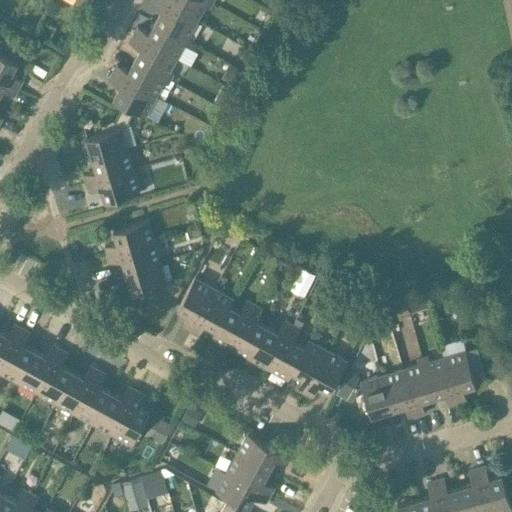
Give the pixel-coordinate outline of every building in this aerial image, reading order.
[(197,19),(162,0),(151,0),(150,3),(162,10),(155,21),(191,40),(194,35),(190,32),(197,19)] [(162,0),(197,19),(205,5),(209,8),(212,2),(208,0),(162,0)] [(138,25),(134,33),(177,57),(184,43),(189,45),(191,40),(155,21),(150,32),(138,25)] [(177,57),(134,33),(129,41),(141,47),(135,58),(171,78),(174,73),(169,70),(177,57)] [(0,50),(0,75),(19,86),(23,78),(12,72),(18,60),(0,50)] [(117,63),(113,71),(156,95),(164,81),(168,83),(171,78),(135,58),(129,69),(117,63)] [(235,83),(243,68),(231,62),(222,77),(235,83)] [(156,95),(113,71),(109,79),(120,85),(114,97),(146,114),(156,95)] [(0,75),(0,93),(3,88),(15,94),(19,86),(0,75)] [(214,100),(223,105),(229,93),(221,89),(214,100)] [(93,157),(128,147),(122,126),(126,125),(132,114),(122,108),(115,123),(116,128),(87,136),(93,157)] [(128,147),(93,157),(96,169),(84,173),(87,182),(134,168),(128,147)] [(134,168),(87,182),(89,190),(102,187),(105,199),(140,189),(134,168)] [(107,253),(155,240),(148,218),(114,228),(118,241),(105,245),(107,253)] [(123,258),(126,270),(161,260),(155,240),(107,253),(110,262),(123,258)] [(161,260),(126,270),(132,292),(162,283),(163,288),(177,295),(182,286),(171,280),(167,281),(161,260)] [(183,325),(191,329),(214,286),(195,275),(178,307),(189,314),(183,325)] [(461,295),(458,285),(450,287),(453,297),(461,295)] [(214,286),(191,329),(199,334),(205,322),(216,328),(229,304),(230,304),(234,297),(214,286)] [(241,310),(230,304),(229,304),(216,328),(212,335),(231,346),(255,303),(247,298),(241,310)] [(255,303),(231,346),(250,356),(267,325),(256,319),(263,307),(255,303)] [(250,356),(269,367),(292,323),(285,319),(278,331),(267,325),(250,356)] [(0,367),(22,326),(15,322),(8,334),(0,329),(0,367)] [(289,377),(293,370),(292,369),(305,346),(305,345),(294,339),(300,328),(292,323),(269,367),(289,377)] [(0,367),(0,370),(18,380),(35,348),(24,342),(30,331),(22,326),(0,367)] [(309,338),(305,345),(305,346),(292,369),(293,370),(303,376),(297,387),(305,392),(328,348),(309,338)] [(18,380),(37,390),(60,347),(52,343),(46,354),(35,348),(18,380)] [(56,401),(73,369),(62,363),(68,351),(60,347),(37,390),(56,401)] [(319,384),(331,391),(348,359),(328,348),(305,392),(313,396),(319,384)] [(466,349),(445,355),(458,402),(467,400),(464,387),(476,384),(466,349)] [(428,355),(423,357),(434,396),(446,392),(450,405),(458,402),(445,355),(430,359),(428,355)] [(418,363),(403,367),(417,414),(426,412),(422,399),(434,396),(423,357),(417,358),(418,363)] [(84,375),(73,369),(56,401),(75,411),(98,368),(90,363),(84,375)] [(403,367),(382,373),(392,408),(405,404),(408,417),(417,414),(403,367)] [(94,421),(111,390),(100,384),(106,372),(98,368),(75,411),(94,421)] [(353,401),(360,388),(355,385),(360,375),(349,369),(337,392),(353,401)] [(362,379),(371,414),(392,408),(382,373),(362,379)] [(94,421),(113,432),(136,388),(128,384),(122,396),(111,390),(94,421)] [(136,388),(113,432),(132,442),(149,411),(138,404),(144,393),(136,388)] [(202,411),(191,405),(183,419),(195,425),(202,411)] [(147,434),(161,441),(171,424),(157,417),(147,434)] [(238,451),(269,468),(275,457),(287,464),(291,455),(248,432),(238,451)] [(227,470),(270,493),(275,485),(263,479),(269,468),(238,451),(227,470)] [(486,464),(477,467),(490,511),(497,511),(511,507),(511,506),(502,473),(490,477),(486,464)] [(472,482),(460,486),(467,511),(490,511),(477,467),(469,469),(472,482)] [(145,486),(165,480),(162,469),(142,475),(145,486)] [(217,489),(248,507),(255,495),(266,501),(270,493),(227,470),(217,489)] [(444,476),(436,479),(445,511),(467,511),(460,486),(448,489),(444,476)] [(431,494),(419,498),(423,511),(445,511),(436,479),(427,481),(431,494)] [(89,489),(100,494),(104,486),(94,480),(89,489)] [(0,502),(0,511),(19,511),(31,491),(23,487),(17,499),(6,493),(0,502)] [(40,511),(32,507),(39,496),(31,491),(19,511),(40,511)] [(423,511),(419,498),(398,504),(399,511),(423,511)] [(232,511),(236,506),(226,501),(220,511),(232,511)]
